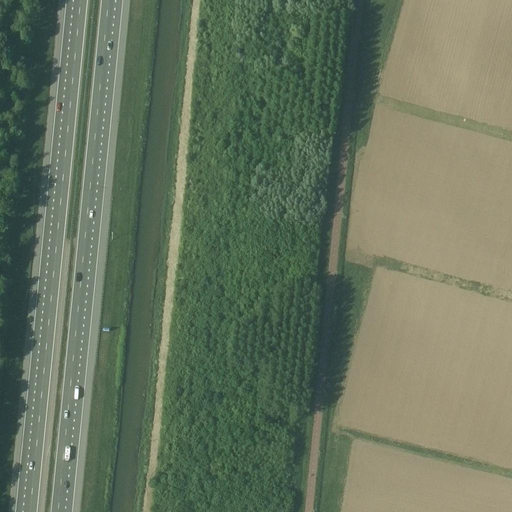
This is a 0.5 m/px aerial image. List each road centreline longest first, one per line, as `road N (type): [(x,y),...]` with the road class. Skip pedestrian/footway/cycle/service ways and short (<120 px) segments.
road 1 (motorway): [(80,0),(29,511)]
road 2 (motorway): [(57,511),(108,0)]
